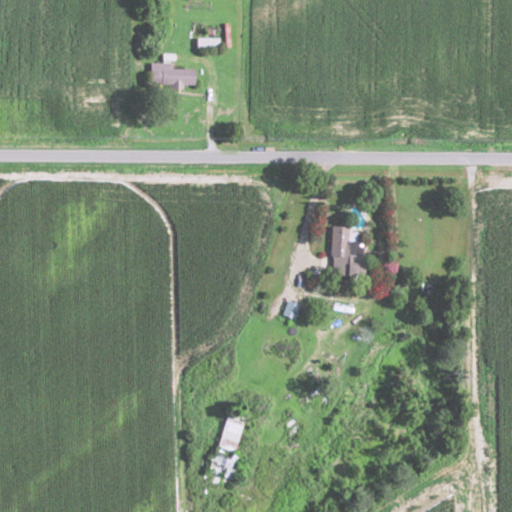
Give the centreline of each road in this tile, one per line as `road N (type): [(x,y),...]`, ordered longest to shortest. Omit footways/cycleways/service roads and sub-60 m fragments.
road 1 (tertiary): [(0,156),(511,158)]
road 2 (track): [(474,158),(472,511)]
